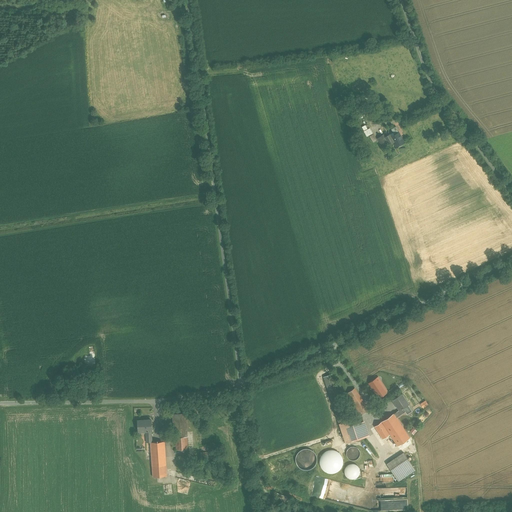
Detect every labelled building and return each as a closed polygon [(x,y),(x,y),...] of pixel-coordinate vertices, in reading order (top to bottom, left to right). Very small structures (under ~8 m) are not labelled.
[(404,142),(396,127),(391,129),(394,135),(391,137),(394,142),(396,146),(404,142)] [(383,134),(377,138),(383,146),(388,143),(389,143),(385,137),(383,134)] [(390,134),(385,137),(389,143),(388,143),(389,144),(394,142),(391,137),(390,134)] [(340,400),(332,374),(324,376),(333,403),(340,400)] [(381,391),(383,394),(388,391),(378,377),(369,383),(377,394),(381,391)] [(369,409),(355,388),(346,394),(360,415),(369,409)] [(408,404),(401,394),(393,399),(400,409),(400,410),(403,408),(408,404)] [(347,421),(340,400),(333,403),(339,424),(347,421)] [(400,409),(394,413),(397,418),(406,411),(403,408),(400,410),(400,409)] [(186,413),(173,414),(174,437),(187,436),(186,413)] [(394,413),(375,426),(383,439),(390,434),(402,426),(397,418),(394,413)] [(151,419),(138,420),(139,431),(146,431),(147,442),(151,442),(152,442),(151,430),(152,430),(151,419)] [(360,422),(350,426),(348,421),(347,421),(339,424),(346,443),(365,437),(360,422)] [(402,426),(390,434),(398,446),(410,438),(402,426)] [(187,436),(176,437),(176,450),(188,449),(187,436)] [(152,442),(151,442),(152,467),(166,466),(165,441),(152,442)] [(360,456),(360,453),(360,450),(358,448),(356,447),(353,446),(350,447),(348,448),(347,451),(346,453),(347,456),(348,458),(351,460),(353,460),(356,460),(358,458),(360,456)] [(298,465),(300,468),(303,469),(305,470),(308,470),(311,469),(313,467),(315,465),(317,462),(317,458),(316,455),(314,452),(311,450),(307,449),(304,449),(300,450),(298,453),(296,456),(296,459),(296,462),(298,465)] [(322,468),(325,471),(329,473),(333,473),(337,472),(340,470),(342,467),(344,463),(343,459),(341,455),(339,452),(335,450),(331,450),(327,451),(323,453),(321,457),(320,461),(320,465),(322,468)] [(404,452),(387,464),(398,481),(415,470),(404,452)] [(359,474),(360,471),(359,468),(358,465),(355,464),(352,463),(349,464),(347,466),(345,468),(344,471),(345,474),(347,477),(349,478),(352,479),(355,478),(358,476),(359,474)] [(166,466),(152,467),(153,476),(167,475),(166,466)]
